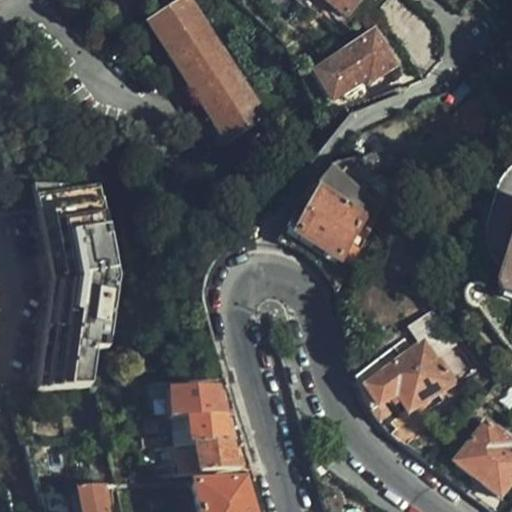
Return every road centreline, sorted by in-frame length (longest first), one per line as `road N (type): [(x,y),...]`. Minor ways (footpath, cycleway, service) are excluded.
road 1 (residential): [(264,270),(275,220),(351,123),(401,104),(450,61),(449,24),(425,0)]
road 2 (tertiary): [(264,270),(298,285),(310,305),(349,431),(446,511)]
road 3 (tertiary): [(289,511),(235,313),(238,292),(264,270)]
road 4 (residential): [(0,372),(12,288),(0,255)]
